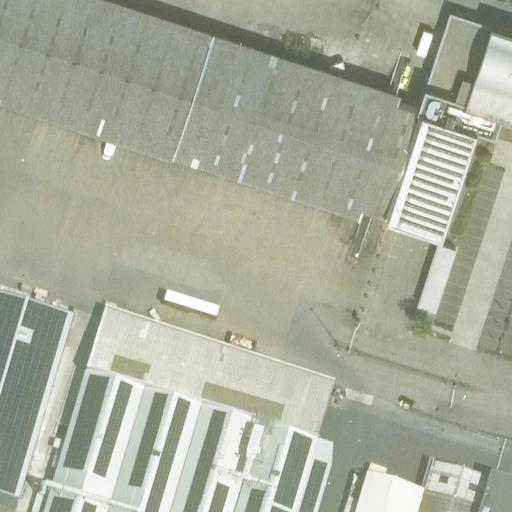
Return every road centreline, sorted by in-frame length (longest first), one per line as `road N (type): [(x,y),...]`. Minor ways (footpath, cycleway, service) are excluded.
road 1 (unknown): [(378,349),(3,171)]
road 2 (unknown): [(231,0),(331,28),(372,26),(396,0)]
road 3 (unknown): [(511,478),(355,430)]
